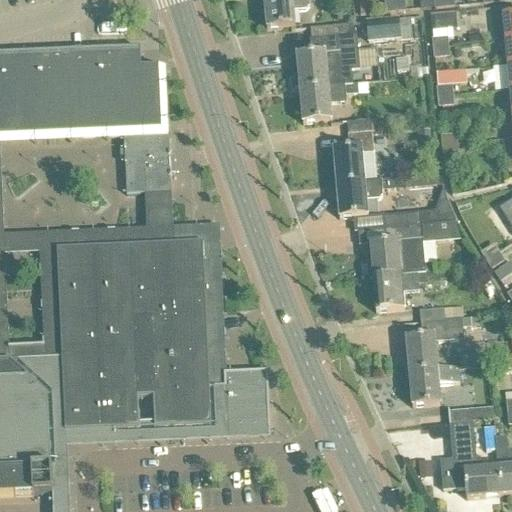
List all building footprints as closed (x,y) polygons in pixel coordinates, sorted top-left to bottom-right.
[(270,0),(264,1),(267,35),(295,32),(294,16),(307,15),(310,11),(309,6),(323,5),(322,0),(270,0)] [(445,12),(444,0),(435,0),(436,13),(445,12)] [(453,0),(444,0),(445,12),(455,11),(453,0)] [(494,7),(493,0),(484,0),(485,8),(494,7)] [(397,16),(395,2),(386,3),(387,17),(397,16)] [(405,2),(395,2),(397,16),(406,15),(405,2)] [(370,6),(360,7),(361,19),(371,18),(370,6)] [(336,15),(337,26),(351,25),(350,15),(336,15)] [(431,19),(433,44),(447,42),(447,34),(457,33),(455,17),(431,19)] [(511,20),(502,22),(505,47),(511,46),(511,20)] [(367,28),(369,47),(401,44),(399,25),(367,28)] [(311,33),(312,46),(356,42),(355,29),(311,33)] [(301,94),(301,95),(329,92),(352,90),(351,75),(359,74),(356,42),(312,46),(313,59),(298,61),(299,78),(293,79),(295,94),(301,94)] [(447,42),(433,44),(435,62),(449,61),(447,42)] [(140,54),(0,59),(0,133),(88,130),(92,134),(96,130),(107,129),(110,133),(114,129),(124,129),(128,132),(139,132),(147,124),(146,112),(142,109),(146,105),(145,94),(142,91),(145,87),(145,76),(141,73),(140,54)] [(408,64),(396,65),(397,76),(409,75),(408,64)] [(465,70),(436,75),(439,90),(468,85),(465,70)] [(268,446),(269,437),(228,439),(225,380),(222,324),(219,231),(212,231),(172,232),(171,198),(142,200),(144,233),(4,239),(0,160),(0,149),(124,144),(169,142),(169,130),(166,72),(159,72),(141,73),(145,76),(145,87),(142,91),(145,94),(146,105),(142,109),(146,112),(147,124),(139,132),(128,132),(124,129),(114,129),(110,133),(107,129),(96,130),(92,134),(88,130),(0,133),(0,366),(10,366),(48,400),(51,472),(52,499),(49,500),(49,511),(66,511),(64,454),(268,446)] [(329,92),(301,95),(304,129),(332,127),(330,110),(347,108),(347,100),(360,99),(359,89),(352,90),(329,92)] [(438,93),(439,102),(453,100),(452,91),(438,93)] [(453,100),(439,102),(440,111),(454,110),(453,100)] [(347,128),(349,140),(373,138),(371,125),(347,128)] [(389,125),(379,126),(379,134),(390,134),(389,125)] [(431,149),(430,135),(417,136),(419,150),(431,149)] [(334,155),(337,190),(365,187),(377,186),(373,138),(349,140),(350,154),(334,155)] [(442,141),(443,150),(457,149),(456,140),(442,141)] [(169,142),(124,144),(125,152),(124,152),(124,156),(125,156),(125,165),(125,169),(127,200),(142,200),(171,198),(171,183),(171,179),(170,162),(170,158),(169,142)] [(457,149),(443,150),(444,160),(458,158),(457,149)] [(365,187),(337,190),(340,224),(368,222),(367,206),(380,204),(383,201),(382,196),(397,195),(396,184),(377,186),(365,187)] [(511,206),(500,214),(511,233),(511,206)] [(384,222),(385,234),(409,232),(408,220),(384,222)] [(370,250),(373,284),(426,279),(423,245),(457,242),(455,226),(421,229),(421,231),(409,232),(385,234),(386,248),(370,250)] [(482,258),(487,265),(499,258),(494,250),(482,258)] [(499,258),(487,265),(492,273),(504,266),(499,258)] [(426,279),(373,284),(377,318),(404,316),(403,298),(420,296),(419,290),(445,287),(444,277),(426,279)] [(420,316),(421,329),(472,325),(471,312),(420,316)] [(407,344),(410,378),(438,376),(435,347),(464,345),(463,332),(472,332),(472,325),(421,329),(422,342),(407,344)] [(0,501),(47,500),(49,500),(52,499),(51,472),(48,400),(10,366),(0,366),(0,501)] [(438,376),(410,378),(413,413),(441,410),(439,391),(460,389),(459,374),(438,376)] [(267,378),(225,380),(228,439),(269,437),(267,378)] [(449,417),(450,429),(473,427),(494,425),(493,413),(449,417)] [(473,427),(450,429),(453,465),(441,466),(443,496),(465,494),(466,505),(501,501),(498,473),(482,475),(481,463),(476,463),(473,427)] [(494,433),(484,434),(486,457),(497,456),(495,443),(494,433)] [(497,456),(498,473),(501,501),(511,500),(511,455),(507,456),(506,442),(495,443),(497,456)] [(432,479),(431,467),(419,468),(420,481),(432,479)]
